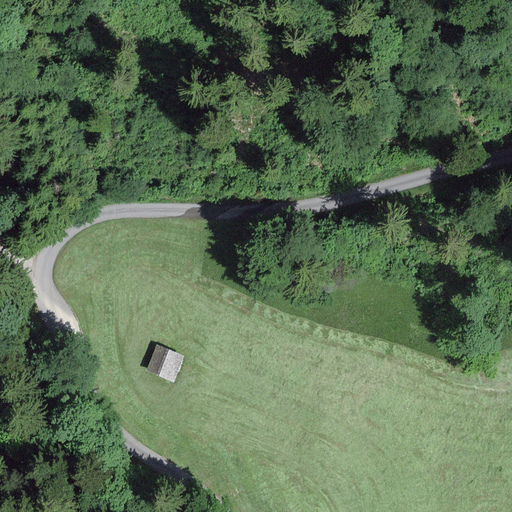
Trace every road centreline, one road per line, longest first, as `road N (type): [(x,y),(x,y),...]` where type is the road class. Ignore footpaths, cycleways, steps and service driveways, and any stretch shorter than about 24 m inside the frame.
road 1 (track): [(511,151),(327,203),(94,215),(64,231),(49,254)]
road 2 (track): [(49,254),(43,277),(67,325),(88,401),(108,426),(225,511)]
